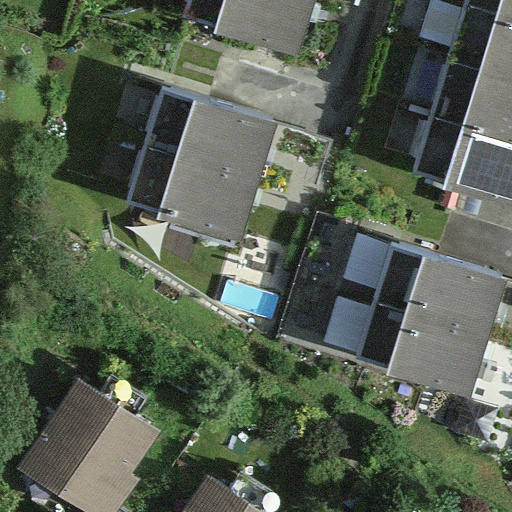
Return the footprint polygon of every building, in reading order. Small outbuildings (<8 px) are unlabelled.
[(335,0),(195,0),(191,14),(315,58),(335,0)] [(511,0),(466,0),(452,42),(511,62),(511,0)] [(511,62),(452,42),(433,99),(511,125),(511,62)] [(165,128),(282,172),(303,116),(186,73),(165,128)] [(511,125),(433,99),(414,155),(511,188),(511,125)] [(282,172),(165,128),(143,186),(260,230),(282,172)] [(511,266),(417,236),(398,293),(511,329),(511,266)] [(511,388),(511,384),(511,329),(398,293),(381,346),(511,388)] [(342,296),(328,338),(360,349),(374,306),(342,296)] [(106,511),(161,425),(83,376),(26,466),(99,511),(106,511)] [(257,511),(213,480),(190,511),(257,511)]
